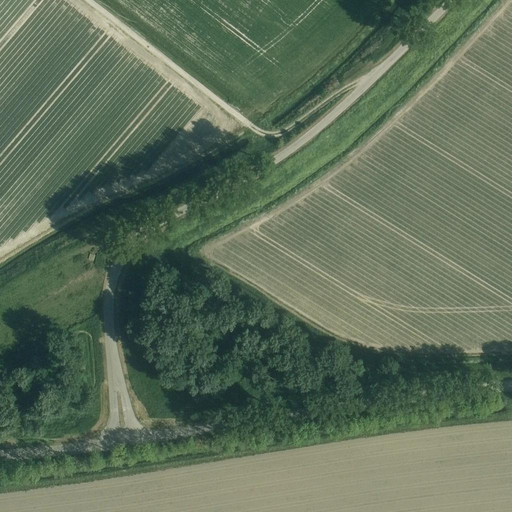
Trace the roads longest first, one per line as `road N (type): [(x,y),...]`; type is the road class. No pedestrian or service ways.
road 1 (unclassified): [(124,441),(108,299),(119,258),(146,229),(312,133),(446,0)]
road 2 (unclassified): [(124,441),(511,382)]
road 3 (track): [(377,73),(296,123),(260,133),(87,0)]
road 4 (unclassified): [(124,441),(0,455)]
